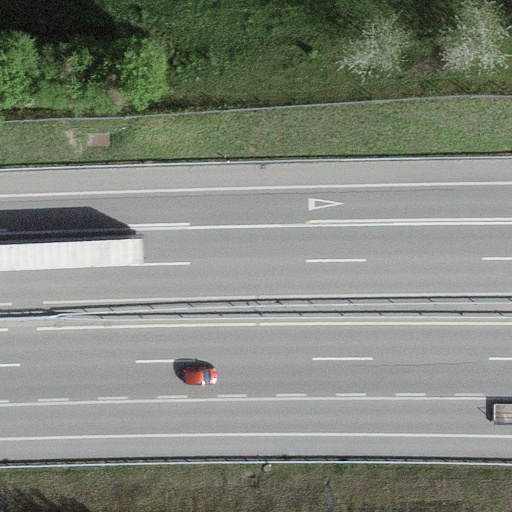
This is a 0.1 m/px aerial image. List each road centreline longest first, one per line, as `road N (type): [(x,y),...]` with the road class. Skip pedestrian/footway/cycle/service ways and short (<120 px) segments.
road 1 (motorway): [(511,216),(0,251)]
road 2 (motorway): [(511,263),(0,271)]
road 3 (motorway): [(47,364),(511,395)]
road 4 (motorway): [(47,364),(511,358)]
